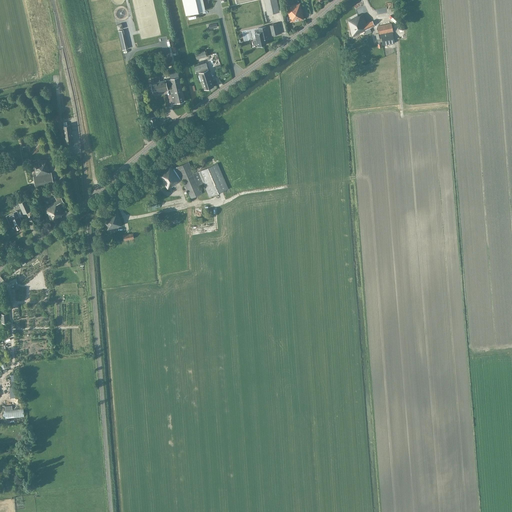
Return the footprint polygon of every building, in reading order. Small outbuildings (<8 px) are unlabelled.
[(182,0),(186,15),(205,10),(205,9),(208,8),(209,2),(207,0),(182,0)] [(263,0),(267,13),(279,11),(276,0),(263,0)] [(293,21),(294,21),(304,19),(300,3),(286,6),(290,22),(293,21)] [(356,15),(348,20),(352,37),(364,31),(366,35),(372,32),(370,28),(371,28),(371,27),(374,25),(372,21),(366,24),(362,14),(357,17),(356,15)] [(274,23),(274,24),(270,25),(272,35),(278,34),(281,33),(279,23),(276,24),(275,23),(274,23)] [(377,39),(380,39),(379,38),(381,37),(381,38),(383,45),(395,43),(393,35),(392,32),(393,32),(391,23),(377,27),(378,34),(376,34),(377,39)] [(256,40),(254,40),(255,45),(257,44),(258,46),(266,45),(265,39),(265,38),(267,38),(268,38),(265,26),(259,28),(260,32),(254,33),(256,40)] [(127,49),(127,45),(125,46),(123,34),(124,34),(123,30),(118,31),(123,50),(127,49)] [(195,54),(197,59),(206,56),(205,51),(195,54)] [(206,62),(194,67),(196,74),(199,73),(204,90),(214,87),(206,62)] [(166,80),(151,84),(153,93),(172,89),(176,103),(184,102),(178,77),(176,67),(168,69),(170,79),(166,81),(166,80)] [(148,118),(150,128),(157,126),(155,117),(148,118)] [(67,122),(63,122),(64,126),(64,129),(65,140),(66,140),(66,143),(67,146),(71,145),(70,143),(72,142),(72,139),(70,128),(70,125),(67,126),(67,124),(67,122)] [(33,177),(36,189),(54,185),(51,173),(49,173),(48,170),(49,170),(47,160),(33,163),(36,176),(33,177)] [(171,187),(182,180),(190,199),(202,194),(198,185),(203,183),(209,197),(228,189),(217,163),(198,171),(193,173),(188,162),(174,169),(171,165),(157,174),(167,189),(170,187),(171,187)] [(53,195),(57,201),(44,209),(53,224),(59,221),(58,219),(61,217),(61,215),(64,213),(60,205),(64,203),(60,196),(58,197),(56,193),(53,195)] [(26,199),(18,203),(23,214),(31,210),(26,199)] [(118,228),(118,226),(122,225),(117,210),(102,215),(107,231),(118,228)] [(6,216),(13,230),(17,228),(19,227),(23,225),(19,217),(22,216),(20,212),(18,213),(17,211),(6,216)] [(192,234),(204,233),(204,224),(192,224),(192,234)] [(20,273),(13,275),(16,281),(22,278),(20,273)]
